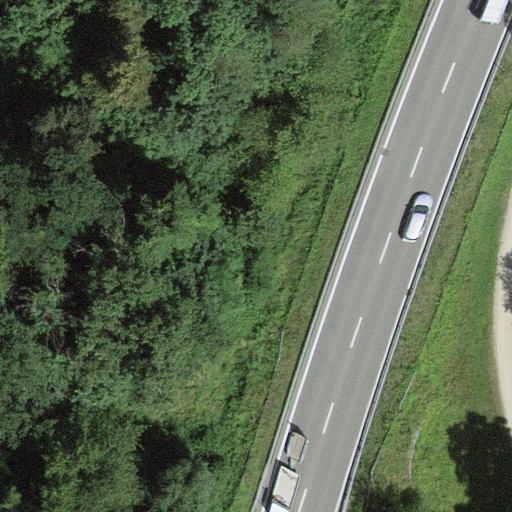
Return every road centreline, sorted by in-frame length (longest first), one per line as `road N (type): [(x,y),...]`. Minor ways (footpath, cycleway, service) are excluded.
road 1 (primary): [(484,0),(379,262),(297,511)]
road 2 (track): [(511,377),(491,275),(511,208)]
